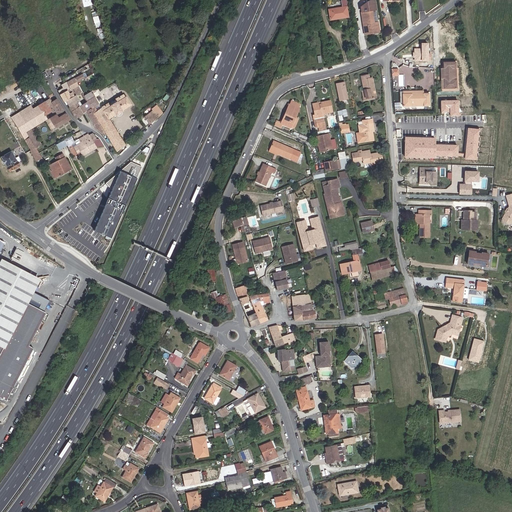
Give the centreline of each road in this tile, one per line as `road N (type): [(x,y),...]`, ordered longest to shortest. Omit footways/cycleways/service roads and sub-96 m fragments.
road 1 (motorway): [(21,511),(121,356),(280,0)]
road 2 (motorway): [(254,0),(123,298),(0,502)]
road 3 (residential): [(243,332),(275,320),(377,317),(414,304),(398,238),(382,57)]
road 4 (residential): [(237,324),(223,214),(275,102),(296,84),(382,57)]
road 5 (unclassified): [(222,0),(164,118),(31,231)]
road 6 (tertiary): [(31,231),(90,273),(222,332)]
road 7 (tertiary): [(240,342),(279,395),(315,511)]
road 8 (unclassified): [(225,342),(166,453)]
